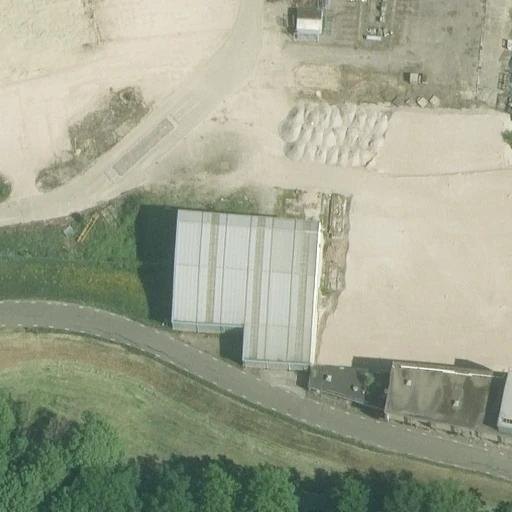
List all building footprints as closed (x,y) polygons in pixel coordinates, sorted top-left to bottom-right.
[(69,0),(14,0),(0,4),(0,67),(82,43),(69,0)] [(511,166),(379,155),(376,192),(442,197),(511,202),(511,166)] [(312,373),(324,240),(182,228),(182,227),(181,227),(172,331),(245,337),(243,368),(312,373)] [(511,301),(510,301),(504,361),(503,371),(511,371),(511,301)] [(511,389),(312,373),(309,392),(310,392),(310,390),(389,415),(511,439),(511,389)]
